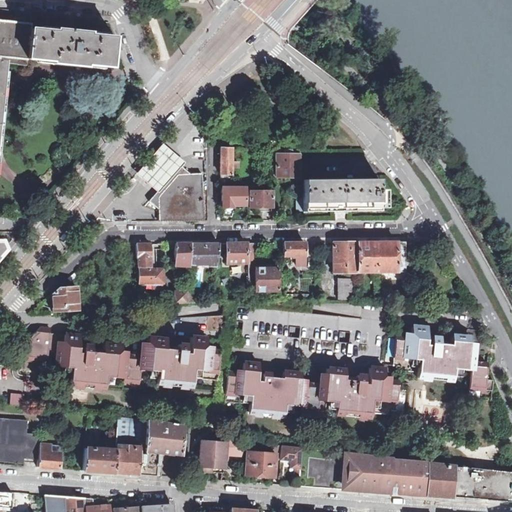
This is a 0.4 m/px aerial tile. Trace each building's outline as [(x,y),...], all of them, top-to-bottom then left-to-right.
[(0,62),(26,65),(26,59),(46,61),(111,68),(113,45),(114,38),(29,30),(30,25),(11,23),(0,21),(0,62)] [(163,144),(137,174),(149,184),(158,192),(180,167),(184,162),(175,154),(163,144)] [(220,182),(230,183),(231,168),(238,168),(238,162),(231,162),(232,148),(221,147),(220,182)] [(273,160),(273,178),(297,178),(297,154),(276,154),(276,160),(273,160)] [(159,208),(160,221),(205,221),(203,173),(190,174),(180,167),(158,192),(147,202),(159,208)] [(303,211),(379,211),(379,208),(378,189),(378,179),(302,180),(303,211)] [(270,187),(249,187),(249,207),(270,207),(270,190),(270,187)] [(233,205),(245,205),(245,188),(222,188),(222,208),(233,208),(233,205)] [(358,273),(357,242),(333,243),(333,273),(358,273)] [(405,256),(405,242),(357,242),(358,273),(405,272),(405,256)] [(405,256),(433,255),(432,242),(405,242),(405,256)] [(189,265),(217,268),(218,243),(190,244),(189,265)] [(245,289),(254,289),(253,243),(226,243),(226,264),(247,264),(247,277),(245,277),(245,289)] [(294,266),(304,266),(304,243),(282,243),(282,256),(294,256),(294,266)] [(138,266),(150,266),(150,244),(137,244),(137,259),(138,266)] [(179,265),(189,265),(190,244),(175,244),(174,272),(179,272),(179,265)] [(163,288),(162,269),(138,269),(138,284),(152,284),(152,289),(163,288)] [(277,290),(277,269),(255,269),(256,291),(277,290)] [(356,299),(356,279),(337,279),(337,300),(356,299)] [(53,312),(77,311),(76,297),(76,287),(58,288),(52,295),(53,312)] [(173,304),(187,303),(187,293),(187,290),(174,291),(174,292),(173,304)] [(165,305),(173,304),(174,292),(165,292),(165,305)] [(195,293),(187,293),(187,303),(202,302),(202,297),(196,297),(195,293)] [(470,370),(469,389),(492,391),(493,380),(485,380),(487,364),(472,363),(473,347),(468,347),(469,338),(451,336),(450,342),(439,341),(438,340),(438,338),(436,337),(434,337),(433,338),(432,338),(431,339),(431,340),(430,345),(426,345),(427,328),(412,327),(411,338),(396,337),(393,366),(400,366),(400,371),(417,372),(416,378),(452,382),(453,369),(470,370)] [(48,360),(57,361),(58,346),(63,346),(64,335),(50,334),(50,330),(32,328),(24,337),(21,361),(47,364),(48,360)] [(106,376),(122,378),(124,355),(121,355),(122,346),(103,344),(103,350),(91,349),(91,347),(90,346),(88,345),(86,345),(85,346),(84,347),(83,348),(83,353),(78,353),(80,336),(64,335),(63,346),(58,346),(57,361),(56,367),(63,367),(62,379),(70,380),(69,386),(105,390),(106,376)] [(192,378),(217,380),(220,351),(205,350),(206,339),(190,337),(189,354),(184,353),(185,348),(184,346),(183,345),(182,344),(180,344),(178,345),(177,346),(177,347),(165,346),(166,340),(148,338),(147,347),(142,346),(141,357),(124,355),(122,378),(122,381),(146,384),(148,371),(157,372),(156,384),(191,388),(192,378)] [(388,410),(396,411),(399,382),(384,381),(385,369),(369,368),(367,384),(363,384),(364,379),(363,377),(362,376),(360,375),(358,375),(356,376),(355,378),(344,377),(344,370),(326,369),(325,378),(320,377),(320,385),(300,383),(301,374),(283,372),(282,378),(270,377),(270,375),(269,374),(267,373),(265,373),(264,374),(263,375),(262,376),(262,377),(258,377),(259,364),(243,363),(242,374),(227,373),(224,402),(249,404),(248,414),(284,418),(285,402),(302,404),(302,409),(325,412),(326,406),(335,408),(334,415),(370,419),(370,413),(388,415),(388,410)] [(24,390),(11,390),(11,404),(23,405),(24,390)] [(113,473),(138,474),(142,420),(117,417),(115,450),(113,473)] [(24,458),(38,459),(39,445),(40,439),(34,434),(26,433),(27,420),(0,418),(0,461),(23,463),(24,458)] [(138,474),(155,476),(156,463),(158,463),(159,452),(185,454),(186,426),(161,422),(142,420),(138,474)] [(227,455),(242,456),(243,448),(243,443),(225,438),(225,443),(200,441),(199,453),(197,453),(197,461),(199,461),(199,466),(224,468),(224,464),(227,464),(227,455)] [(37,467),(59,469),(60,455),(49,454),(50,446),(39,445),(38,459),(37,467)] [(294,475),(299,475),(301,449),(273,445),(272,453),(275,454),(274,459),(291,460),(290,467),(295,467),(294,475)] [(60,455),(60,447),(50,446),(49,454),(60,455)] [(83,471),(113,473),(115,450),(84,448),(83,471)] [(298,486),(426,496),(427,463),(392,460),(392,459),(301,449),(299,475),(298,486)] [(273,477),(274,459),(275,454),(272,453),(267,453),(247,452),(244,475),(273,477)] [(426,496),(511,502),(511,472),(427,463),(426,496)] [(85,511),(85,507),(84,498),(44,495),(45,511),(85,511)] [(109,511),(110,506),(93,506),(93,499),(84,498),(85,507),(85,511),(109,511)]
